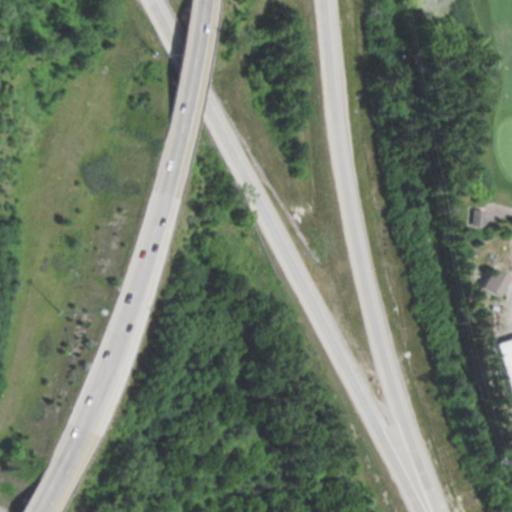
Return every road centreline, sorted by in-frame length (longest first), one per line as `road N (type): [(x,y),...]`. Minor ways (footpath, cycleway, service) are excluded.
road 1 (motorway): [(421,511),(150,0)]
road 2 (motorway): [(441,511),(368,302),(332,111),(321,0)]
road 3 (motorway): [(44,484),(105,355),(172,125)]
